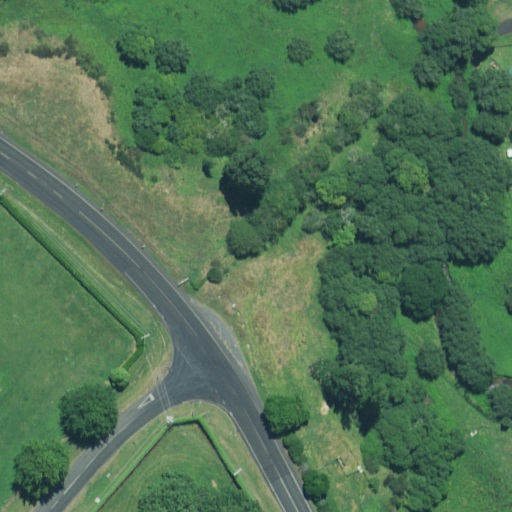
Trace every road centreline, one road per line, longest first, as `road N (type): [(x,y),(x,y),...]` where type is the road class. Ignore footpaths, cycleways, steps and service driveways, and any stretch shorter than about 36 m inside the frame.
road 1 (primary): [(0,150),(88,216),(213,361)]
road 2 (unclassified): [(49,511),(107,440),(213,361)]
road 3 (primary): [(213,361),(295,511)]
